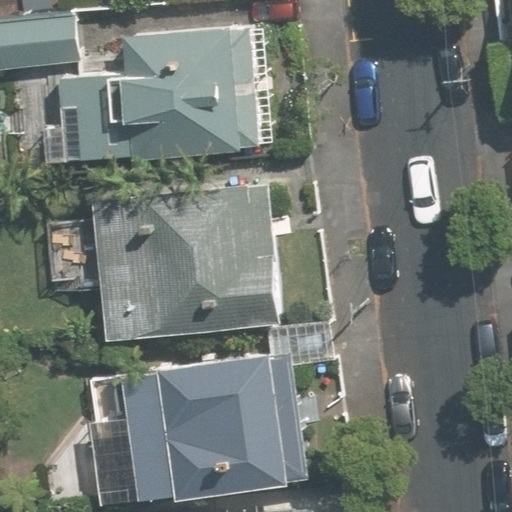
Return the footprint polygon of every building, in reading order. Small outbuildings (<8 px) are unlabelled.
[(87,8),(0,7),(0,58),(87,60),(87,8)] [(273,137),(261,18),(129,31),(133,66),(57,74),(65,157),(273,137)] [(276,178),(101,197),(116,339),(292,320),(276,178)] [(299,344),(126,369),(145,496),(318,471),(299,344)] [(316,511),(316,500),(185,511),(316,511)]
